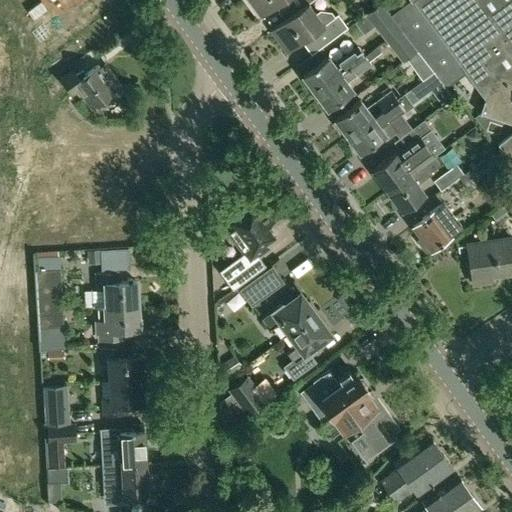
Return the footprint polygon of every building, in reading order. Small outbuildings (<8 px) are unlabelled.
[(278,2),(288,16),(308,2),(309,2),(312,0),(247,0),(260,16),(278,2)] [(511,0),(409,0),(391,14),(446,87),(465,72),(484,98),(479,113),(511,124),(511,134),(498,145),(511,163),(511,0)] [(320,10),(316,13),(308,2),(288,16),(270,30),(286,51),(301,40),(312,54),(315,52),(347,27),(337,14),(334,16),(331,11),(320,10)] [(366,14),(385,40),(401,28),(381,2),(366,14)] [(401,28),(385,40),(402,62),(418,50),(401,28)] [(303,74),(315,91),(364,55),(358,47),(335,64),(328,55),(321,61),(303,74)] [(407,59),(422,79),(434,71),(418,50),(402,62),(403,62),(407,59)] [(312,54),(297,65),(303,74),(321,61),(315,52),(312,54)] [(348,83),(371,65),(364,55),(315,91),(328,108),(353,90),(348,83)] [(109,82),(98,68),(96,65),(84,74),(81,69),(75,74),(72,70),(60,78),(71,93),(78,87),(91,106),(92,105),(97,111),(118,96),(119,84),(117,81),(109,82)] [(396,99),(347,135),(360,152),(383,135),(386,139),(395,132),(399,137),(412,128),(401,114),(413,105),(412,104),(442,82),(434,71),(422,79),(423,80),(405,94),(404,93),(396,99)] [(334,118),(347,135),(396,99),(390,91),(366,108),(360,99),(334,118)] [(432,156),(419,138),(431,129),(423,119),(412,128),(399,137),(394,141),(399,149),(372,169),(387,190),(432,156)] [(494,151),(463,173),(459,177),(469,191),(505,165),(494,151)] [(438,164),(432,156),(387,190),(402,210),(424,194),(417,184),(431,173),(429,170),(438,164)] [(458,177),(459,177),(463,173),(456,164),(433,180),(441,190),(458,177)] [(244,252),(218,270),(232,289),(264,265),(256,253),(266,245),(263,241),(274,233),(262,217),(266,214),(253,196),(236,208),(242,215),(226,227),(244,252)] [(511,197),(490,213),(495,219),(511,206),(511,197)] [(429,248),(430,248),(460,226),(442,202),(412,225),(420,236),(415,239),(425,252),(429,248)] [(467,246),(470,263),(473,283),(490,280),(489,274),(511,270),(511,246),(511,239),(467,246)] [(129,248),(100,249),(101,269),(116,268),(130,267),(129,248)] [(271,265),(239,289),(251,305),(283,281),(271,265)] [(37,310),(62,309),(60,269),(35,270),(37,310)] [(136,280),(120,281),(119,272),(94,273),(95,289),(104,288),(105,306),(137,305),(136,280)] [(279,322),(281,325),(288,334),(315,314),(300,293),(283,306),(281,303),(261,318),(269,330),(279,322)] [(138,328),(137,305),(105,306),(106,325),(97,325),(98,340),(121,339),(121,329),(138,328)] [(37,310),(38,327),(61,326),(63,326),(62,309),(37,310)] [(330,334),(315,314),(288,334),(296,345),(286,354),(291,361),(284,367),(293,378),(314,361),(307,353),(314,348),(313,346),(330,334)] [(61,326),(38,327),(39,337),(38,337),(39,349),(47,349),(63,348),(61,326)] [(108,363),(109,381),(141,379),(140,355),(122,356),(121,347),(98,349),(99,363),(108,363)] [(47,358),(64,357),(63,348),(47,349),(47,358)] [(234,355),(223,362),(231,374),(242,367),(234,355)] [(316,403),(328,418),(319,425),(328,437),(342,427),(343,428),(354,420),(377,452),(396,438),(392,434),(400,428),(380,400),(374,404),(366,393),(368,392),(355,374),(339,385),(328,369),(312,380),(315,384),(307,390),(309,393),(308,402),(316,403)] [(266,399),(247,375),(227,390),(246,414),(266,399)] [(125,413),(125,404),(142,403),(141,379),(109,381),(110,399),(101,400),(102,414),(125,413)] [(47,424),(68,422),(66,385),(45,386),(47,424)] [(75,442),(74,423),(46,425),(48,467),(63,466),(62,443),(75,442)] [(119,430),(119,429),(100,430),(102,465),(111,464),(120,464),(144,463),(142,425),(131,425),(131,429),(119,430)] [(389,490),(441,451),(429,435),(394,461),(399,467),(381,480),(389,490)] [(441,451),(389,490),(396,499),(413,487),(418,493),(453,467),(441,451)] [(145,474),(150,474),(150,462),(144,463),(120,464),(111,464),(102,465),(103,492),(110,492),(111,503),(124,503),(124,498),(146,497),(145,474)] [(438,511),(470,490),(458,473),(422,499),(427,506),(419,511),(438,511)] [(60,502),(59,482),(47,482),(47,502),(60,502)] [(473,511),(481,506),(470,490),(438,511),(473,511)]
